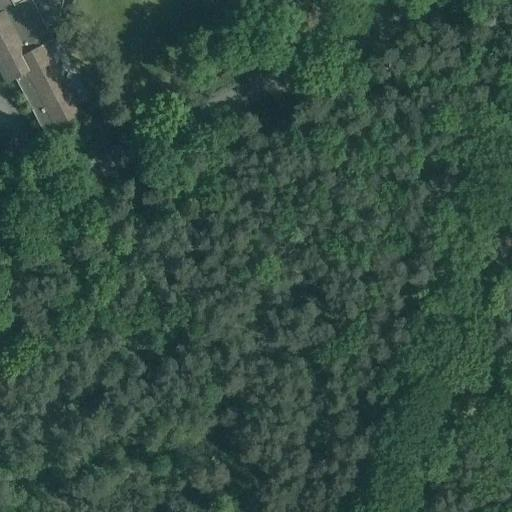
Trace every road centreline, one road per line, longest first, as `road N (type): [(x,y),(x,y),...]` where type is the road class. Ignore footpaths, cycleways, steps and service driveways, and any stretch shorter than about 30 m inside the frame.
road 1 (unclassified): [(0,205),(438,0)]
road 2 (unclassified): [(398,511),(511,184)]
